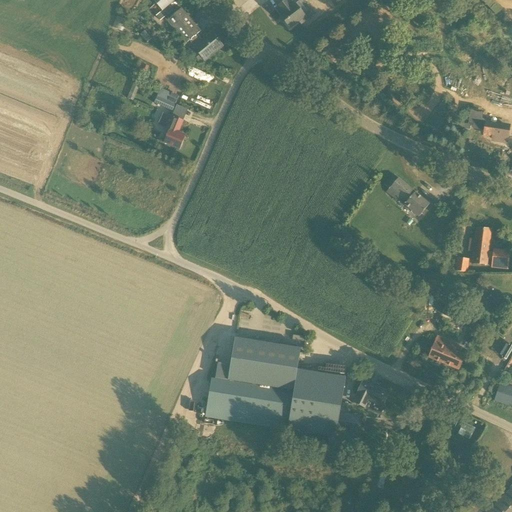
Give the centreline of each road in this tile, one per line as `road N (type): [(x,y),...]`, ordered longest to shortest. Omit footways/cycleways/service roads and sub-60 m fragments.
road 1 (unclassified): [(511,428),(169,257)]
road 2 (unclassified): [(511,188),(368,125),(264,48)]
road 3 (track): [(130,511),(236,287)]
road 4 (unclassified): [(167,230),(243,70),(264,48)]
road 5 (unclassified): [(135,243),(0,189)]
